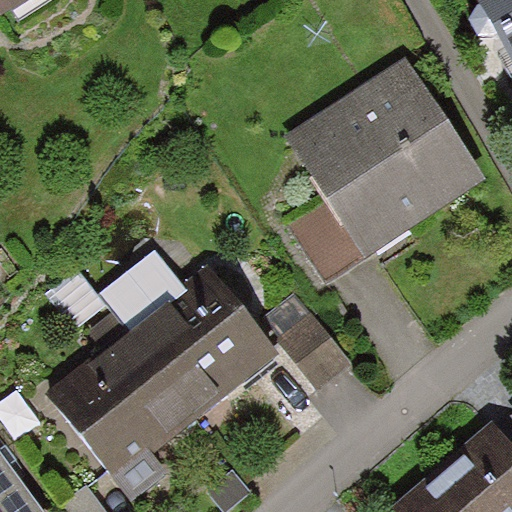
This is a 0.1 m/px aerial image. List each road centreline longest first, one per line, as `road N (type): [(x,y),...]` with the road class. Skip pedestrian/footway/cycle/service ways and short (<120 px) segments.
road 1 (residential): [(277,511),(511,310)]
road 2 (residential): [(511,146),(417,0)]
